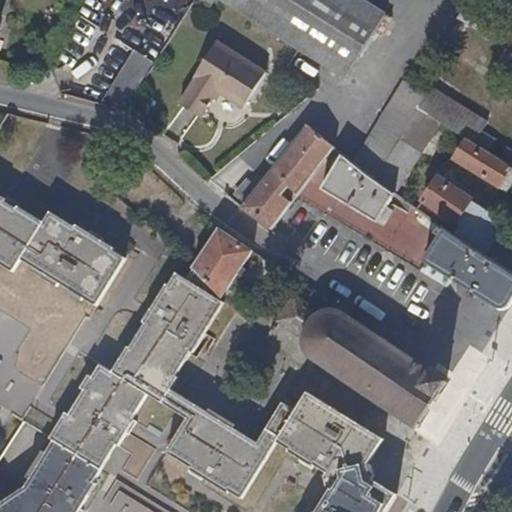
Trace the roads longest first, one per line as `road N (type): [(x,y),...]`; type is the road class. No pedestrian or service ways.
road 1 (residential): [(511,395),(320,254),(250,233),(126,131),(0,97)]
road 2 (primary): [(511,400),(447,511)]
